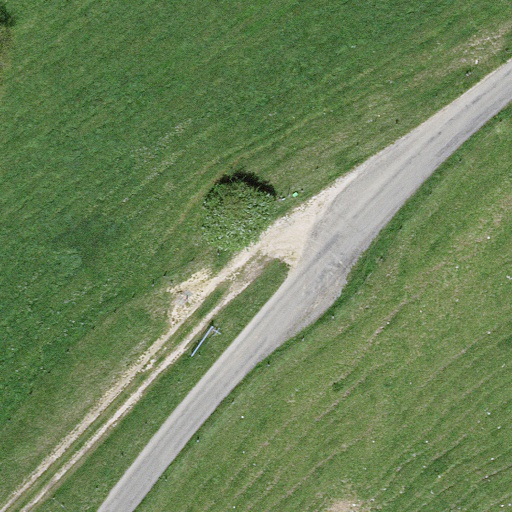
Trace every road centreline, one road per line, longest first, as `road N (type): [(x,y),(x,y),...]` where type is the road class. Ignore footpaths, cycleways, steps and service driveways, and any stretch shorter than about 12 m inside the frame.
road 1 (unclassified): [(112,511),(374,193),(511,78)]
road 2 (track): [(10,511),(277,241),(374,193)]
